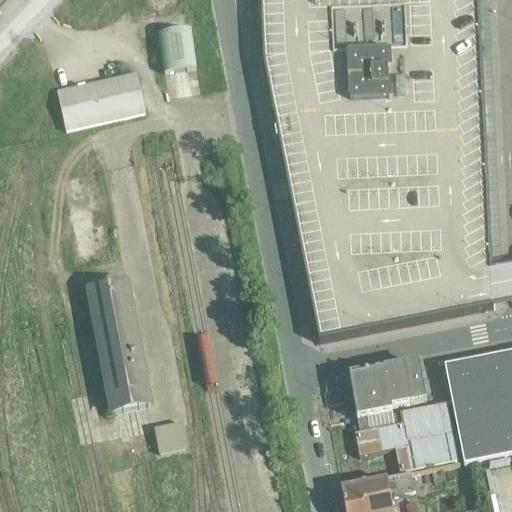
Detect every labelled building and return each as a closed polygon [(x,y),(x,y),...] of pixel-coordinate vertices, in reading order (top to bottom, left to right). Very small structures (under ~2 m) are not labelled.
[(200,31),(196,0),(135,0),(141,38),(200,31)] [(259,0),(263,65),(284,171),(319,346),(378,335),(494,312),(494,311),(494,310),(494,309),(494,304),(492,273),(492,269),(487,165),(483,89),(479,0),(259,0)] [(157,55),(160,79),(208,73),(205,49),(157,55)] [(58,95),(66,134),(145,117),(136,78),(58,95)] [(67,216),(75,265),(112,258),(103,209),(67,216)] [(151,409),(131,305),(127,287),(89,294),(113,416),(151,409)] [(511,356),(445,370),(452,407),(463,465),(464,469),(474,467),(511,459),(511,356)] [(426,405),(419,368),(384,375),(391,412),(413,408),(426,405)] [(350,382),(358,423),(392,417),(391,412),(384,375),(350,382)] [(402,428),(355,437),(360,461),(395,454),(401,482),(408,481),(407,475),(463,465),(452,407),(400,417),(402,428)] [(154,433),(159,457),(188,452),(183,427),(154,433)] [(401,482),(341,493),(344,511),(390,511),(388,499),(413,494),(410,480),(408,481),(401,482)]
